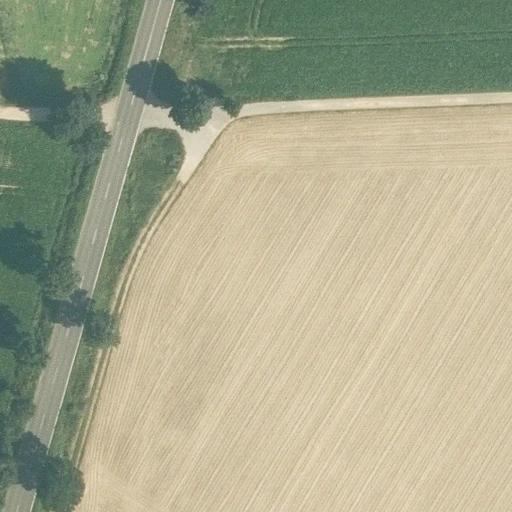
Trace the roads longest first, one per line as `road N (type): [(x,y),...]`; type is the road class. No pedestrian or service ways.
road 1 (secondary): [(10,511),(157,0)]
road 2 (track): [(0,113),(511,109)]
road 3 (track): [(57,511),(127,261),(192,159),(200,112)]
